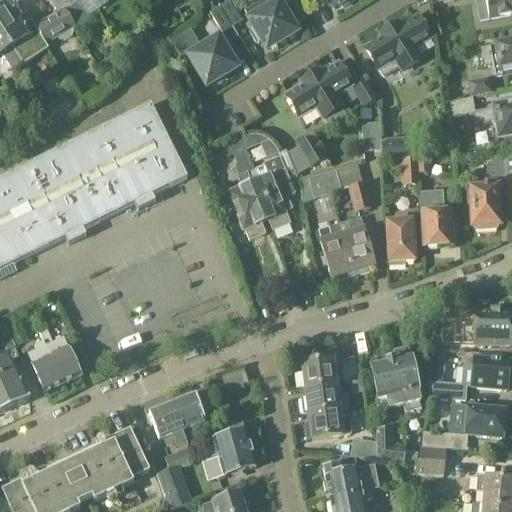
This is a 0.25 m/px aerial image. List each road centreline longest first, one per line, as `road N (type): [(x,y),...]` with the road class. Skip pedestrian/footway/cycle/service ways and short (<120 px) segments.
road 1 (residential): [(265,336),(0,452)]
road 2 (residential): [(511,264),(410,310),(265,336)]
road 3 (residential): [(208,112),(395,0)]
road 4 (residential): [(293,511),(265,336)]
